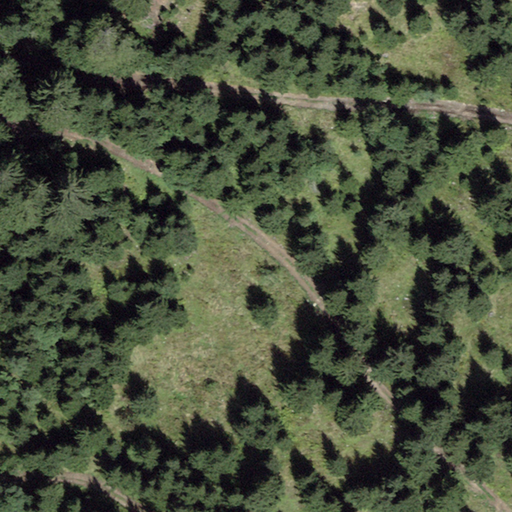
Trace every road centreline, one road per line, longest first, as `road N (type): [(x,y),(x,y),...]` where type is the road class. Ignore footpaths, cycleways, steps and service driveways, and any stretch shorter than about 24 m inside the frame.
road 1 (track): [(511,123),(281,91),(48,83),(22,91),(27,117),(252,230),(382,394),(497,511)]
road 2 (track): [(135,511),(108,493),(0,471)]
